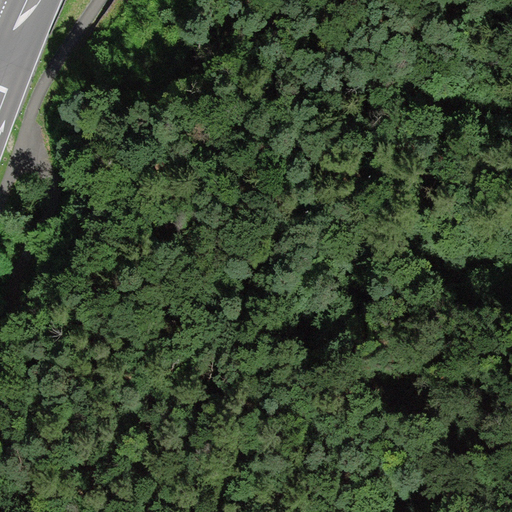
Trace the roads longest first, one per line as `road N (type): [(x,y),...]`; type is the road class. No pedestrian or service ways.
road 1 (track): [(0,328),(48,199),(46,183),(20,156)]
road 2 (track): [(40,90),(0,212)]
